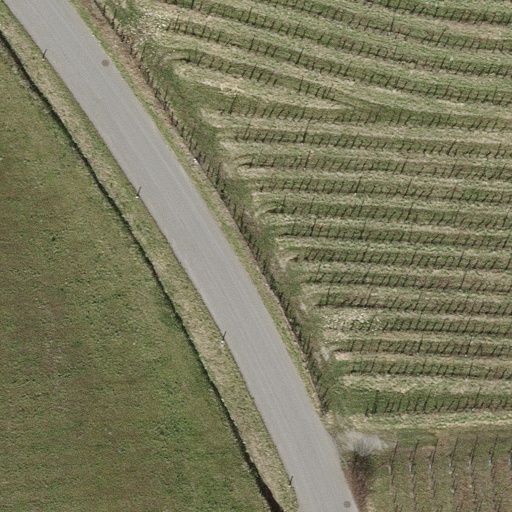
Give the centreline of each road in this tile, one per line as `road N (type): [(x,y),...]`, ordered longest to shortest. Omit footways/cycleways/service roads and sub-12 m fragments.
road 1 (tertiary): [(37,0),(201,243),(332,511)]
road 2 (track): [(303,445),(511,432)]
